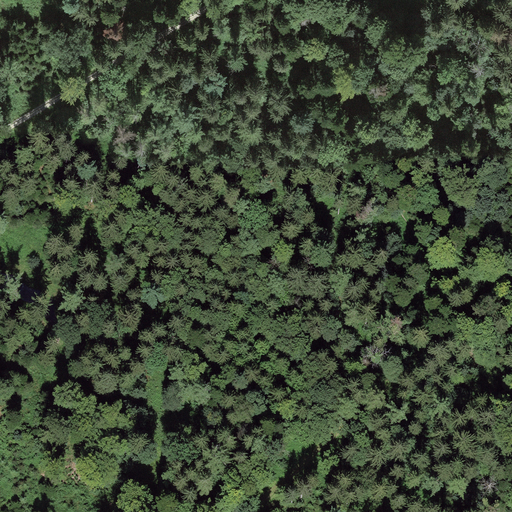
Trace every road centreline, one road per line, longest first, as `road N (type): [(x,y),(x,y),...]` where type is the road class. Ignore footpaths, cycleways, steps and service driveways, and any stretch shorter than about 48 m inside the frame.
road 1 (track): [(511,269),(245,511)]
road 2 (track): [(0,126),(215,0)]
